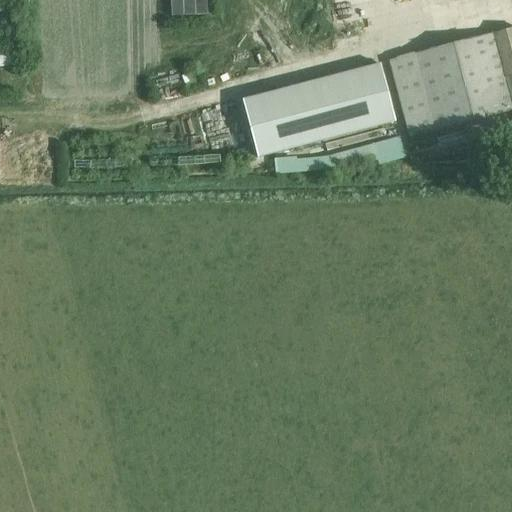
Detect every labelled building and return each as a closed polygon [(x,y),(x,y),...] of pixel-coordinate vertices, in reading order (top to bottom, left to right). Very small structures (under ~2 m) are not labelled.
[(169,0),(170,15),(204,14),(203,0),(169,0)] [(433,131),(436,142),(511,122),(511,117),(511,113),(511,112),(511,28),(388,60),(408,138),(433,131)] [(316,71),(318,78),(384,59),(377,36),(355,42),(354,38),(280,59),(286,80),(316,71)] [(0,56),(24,57),(25,46),(0,44),(0,56)] [(395,123),(379,65),(242,101),(257,159),(395,123)] [(505,141),(486,147),(489,152),(507,148),(505,141)] [(327,155),(332,172),(384,159),(380,142),(327,155)]
